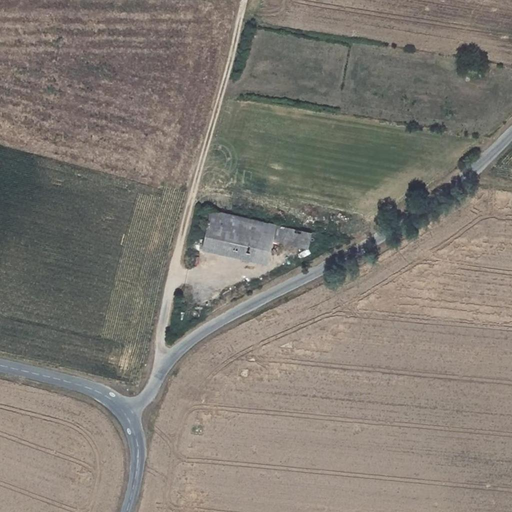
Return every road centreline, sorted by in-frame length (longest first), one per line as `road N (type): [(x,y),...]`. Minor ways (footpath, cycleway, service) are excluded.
road 1 (unclassified): [(133,413),(198,332),(420,212),(511,131)]
road 2 (track): [(159,376),(249,0)]
road 3 (unclassified): [(133,413),(99,392),(0,366)]
